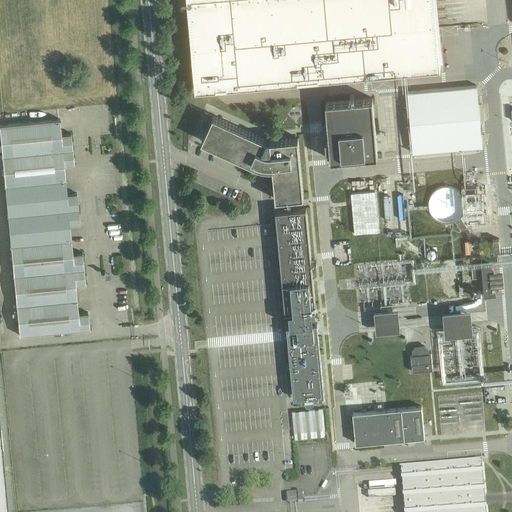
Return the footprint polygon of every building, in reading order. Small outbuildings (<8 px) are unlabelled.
[(187,0),(196,91),(441,69),(434,0),(187,0)] [(413,153),(482,146),(477,85),(408,91),(413,153)] [(331,160),(378,156),(373,98),(326,102),(329,140),(326,140),(326,139),(325,139),(326,151),(327,151),(327,150),(330,150),(331,160)] [(313,404),(314,401),(313,397),(324,396),(317,323),(313,324),(312,310),(316,310),(306,208),(293,209),(292,198),(304,197),(298,138),(270,141),(267,140),(213,115),(202,141),(255,165),(256,165),(260,167),(264,167),(268,168),(273,168),(276,199),(284,199),(285,210),(276,210),(285,312),(289,312),(290,319),(288,320),(287,321),(287,323),(287,324),(289,325),(291,325),(291,326),(287,326),(294,399),(305,397),(305,402),(306,404),(307,406),(310,406),(312,405),(313,404)] [(0,134),(2,155),(72,148),(71,133),(61,134),(60,119),(0,124),(0,134)] [(72,148),(2,155),(5,185),(65,179),(64,165),(74,164),(72,148)] [(67,194),(65,179),(5,185),(8,215),(78,208),(77,193),(67,194)] [(465,192),(461,193),(458,189),(453,187),(449,186),(444,186),(439,188),(435,190),(431,194),(429,198),(428,203),(429,208),(431,213),(434,216),(438,219),(443,221),(448,222),(457,230),(465,228),(457,221),(461,219),(465,217),(467,213),(473,213),(473,218),(477,218),(478,229),(474,229),(475,240),(487,239),(485,217),(488,216),(485,186),(464,187),(465,192)] [(78,208),(8,215),(11,245),(71,239),(70,224),(80,224),(78,208)] [(72,253),(71,239),(11,245),(13,275),(84,268),(82,252),(72,253)] [(493,266),(483,266),(481,267),(484,296),(496,295),(493,266)] [(84,268),(13,275),(16,304),(77,299),(75,284),(85,283),(84,268)] [(77,299),(16,304),(19,335),(90,328),(88,312),(78,313),(77,299)] [(433,312),(435,337),(463,335),(461,310),(433,312)] [(392,311),(368,313),(369,335),(393,333),(392,311)] [(431,354),(410,356),(411,372),(432,370),(431,354)] [(425,437),(422,406),(353,413),(356,444),(425,437)] [(8,511),(0,426),(0,511),(8,511)] [(401,470),(405,511),(486,511),(482,462),(401,470)] [(289,501),(299,500),(300,499),(300,494),(298,492),(288,493),(287,495),(287,500),(289,501)]
